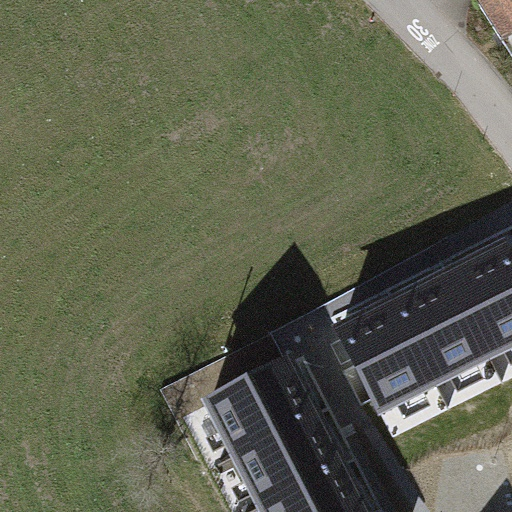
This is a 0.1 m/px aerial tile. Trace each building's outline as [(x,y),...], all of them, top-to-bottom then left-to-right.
[(511,0),(500,0),(511,18),(511,0)] [(511,343),(511,264),(505,250),(449,278),(488,355),(511,343)] [(488,355),(449,278),(396,306),(436,384),(488,355)] [(436,384),(396,306),(341,334),(381,412),(436,384)] [(314,416),(287,364),(209,404),(236,456),(314,416)] [(340,467),(314,416),(236,456),(262,507),(340,467)] [(363,511),(340,467),(262,507),(264,511),(363,511)]
